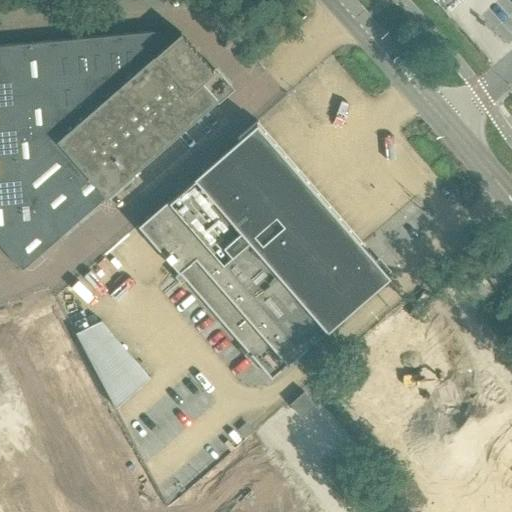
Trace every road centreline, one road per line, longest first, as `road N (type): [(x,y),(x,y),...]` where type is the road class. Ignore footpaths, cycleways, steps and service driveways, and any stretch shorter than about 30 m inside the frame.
road 1 (secondary): [(511,199),(336,0)]
road 2 (unknown): [(54,511),(0,399)]
